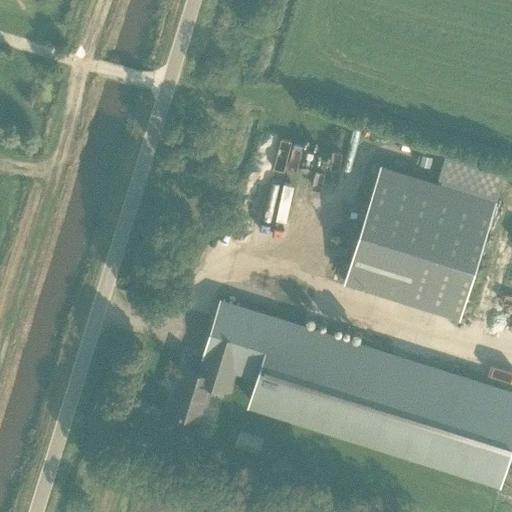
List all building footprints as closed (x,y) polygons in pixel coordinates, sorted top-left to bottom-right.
[(496,199),(381,163),(344,280),(459,316),(496,199)] [(194,237),(188,253),(202,258),(208,242),(194,237)] [(494,304),(500,277),(491,275),(485,302),(494,304)] [(511,438),(511,385),(218,294),(195,367),(181,363),(167,410),(199,420),(210,386),(229,392),(236,367),(254,373),(246,397),(500,477),(511,438)] [(511,330),(497,318),(486,331),(501,343),(511,330)]
